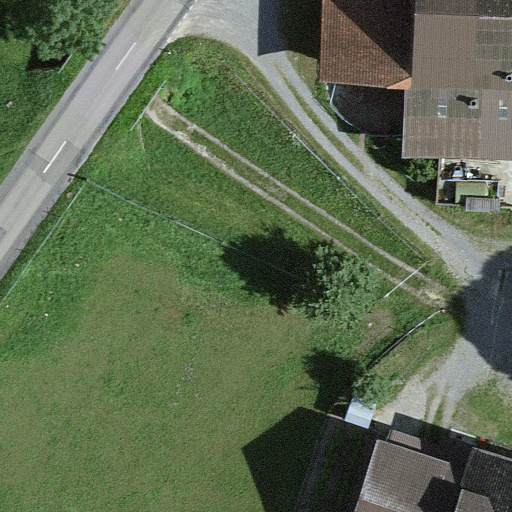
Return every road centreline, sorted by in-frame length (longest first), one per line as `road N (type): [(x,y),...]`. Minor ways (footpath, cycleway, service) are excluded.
road 1 (track): [(511,362),(71,54),(23,0)]
road 2 (track): [(511,361),(453,261),(336,149),(237,0)]
road 3 (tertiary): [(168,0),(0,239)]
